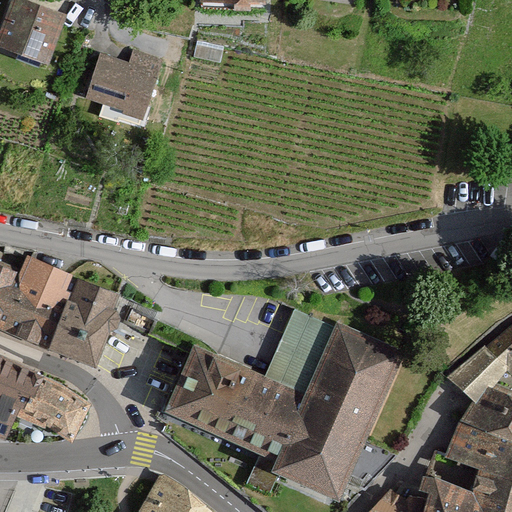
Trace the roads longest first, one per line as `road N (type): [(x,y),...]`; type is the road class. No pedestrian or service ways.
road 1 (residential): [(0,234),(131,266),(216,271),(295,265),(511,221)]
road 2 (residential): [(141,450),(114,426),(99,394),(73,374),(0,345)]
road 3 (residential): [(0,458),(141,450)]
